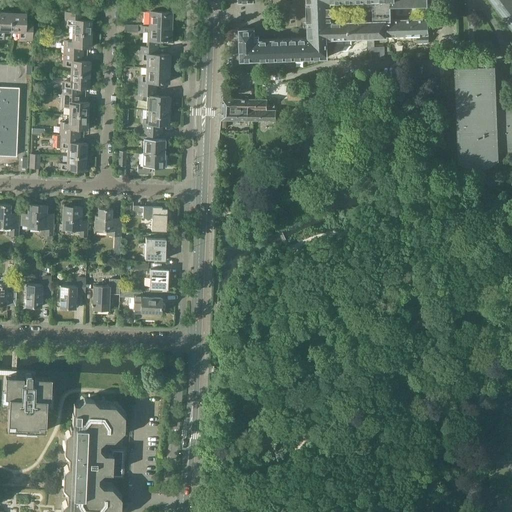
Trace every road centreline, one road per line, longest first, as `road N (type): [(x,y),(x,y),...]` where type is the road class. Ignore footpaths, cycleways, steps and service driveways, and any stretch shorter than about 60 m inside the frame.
road 1 (residential): [(195,338),(0,330)]
road 2 (tertiary): [(200,188),(206,0)]
road 3 (residential): [(107,185),(113,0)]
road 4 (tertiary): [(179,511),(195,338)]
road 5 (tertiary): [(195,338),(200,188)]
